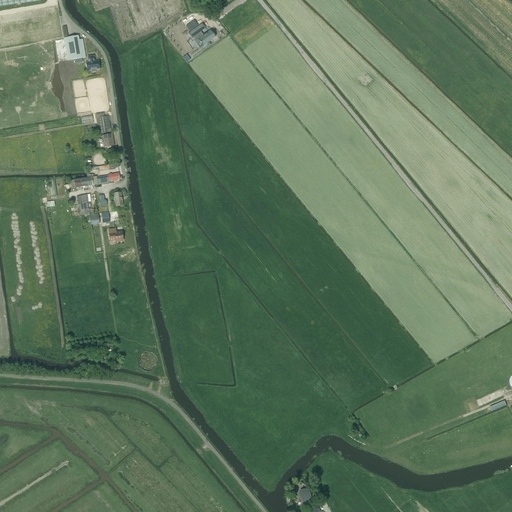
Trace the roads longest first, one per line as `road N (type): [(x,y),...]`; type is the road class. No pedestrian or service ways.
road 1 (unclassified): [(511,308),(258,0)]
road 2 (unclassified): [(71,194),(124,178),(104,56),(60,0)]
